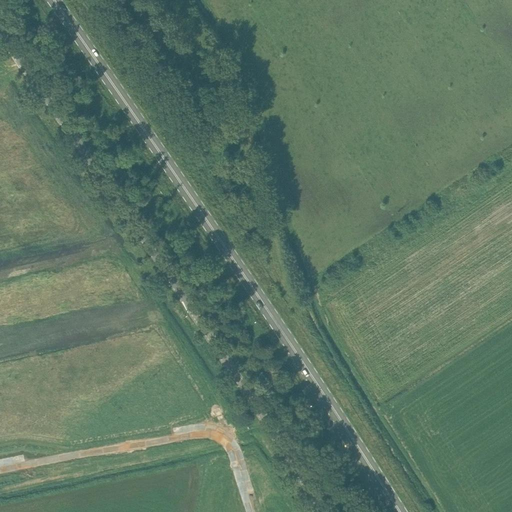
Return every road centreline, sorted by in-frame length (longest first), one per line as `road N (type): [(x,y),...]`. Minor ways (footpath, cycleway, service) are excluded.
road 1 (secondary): [(396,511),(47,0)]
road 2 (unclassified): [(323,511),(0,31)]
